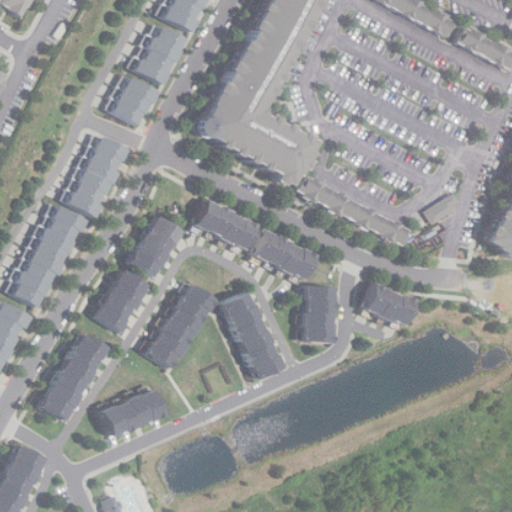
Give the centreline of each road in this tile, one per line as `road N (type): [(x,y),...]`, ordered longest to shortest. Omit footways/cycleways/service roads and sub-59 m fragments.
road 1 (residential): [(234,0),(129,211),(64,303),(0,421)]
road 2 (residential): [(356,251),(345,333),(334,355),(71,476)]
road 3 (residential): [(466,282),(379,262),(159,149)]
road 4 (residential): [(1,420),(54,451),(87,511)]
